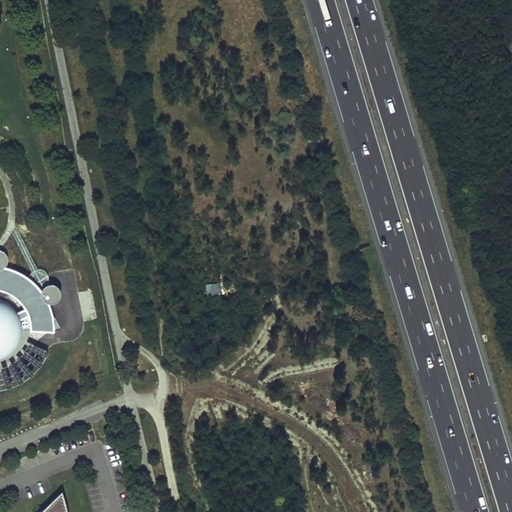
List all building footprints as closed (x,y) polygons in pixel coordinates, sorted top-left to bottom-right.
[(60,295),(60,292),(59,289),(57,287),(55,285),(52,285),(49,285),(47,286),(45,288),(43,290),(43,293),(43,295),(35,285),(30,280),(15,271),(1,267),(3,266),(5,264),(6,261),(7,258),(6,255),(4,253),(1,251),(0,250),(0,289),(4,290),(17,297),(22,302),(27,309),(17,313),(20,318),(20,320),(30,315),(32,323),(32,331),(52,332),(51,313),(45,298),(46,300),(48,302),(51,302),(54,302),(57,300),(59,298),(60,295)] [(206,284),(205,292),(216,293),(217,285),(206,284)] [(17,313),(15,309),(8,302),(0,298),(0,356),(6,354),(14,347),(19,339),(21,328),(20,320),(20,318),(17,313)] [(0,389),(6,389),(22,382),(35,372),(42,363),(48,351),(29,343),(24,353),(15,362),(4,368),(0,368),(0,389)] [(40,511),(66,511),(66,507),(64,498),(62,491),(40,511)]
